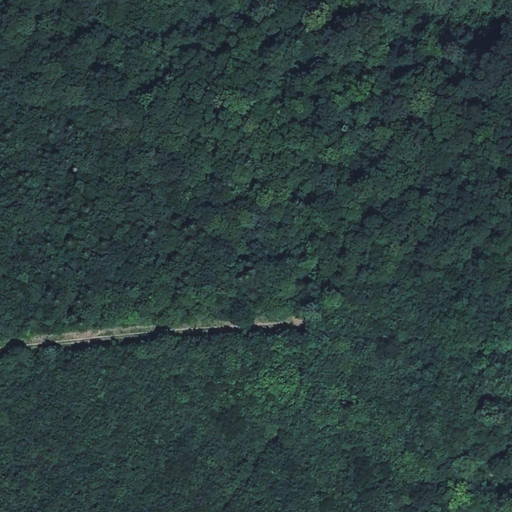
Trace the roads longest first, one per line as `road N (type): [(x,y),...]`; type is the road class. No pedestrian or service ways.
road 1 (track): [(344,283),(363,258),(373,222),(370,175),(350,127),(301,67),(186,0)]
road 2 (track): [(0,345),(296,328)]
road 3 (track): [(511,271),(344,283),(296,328)]
